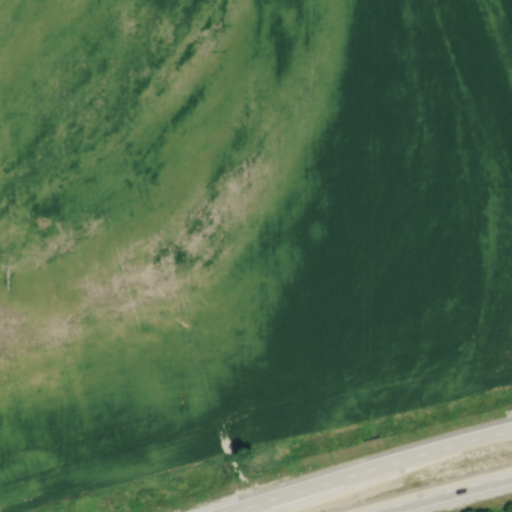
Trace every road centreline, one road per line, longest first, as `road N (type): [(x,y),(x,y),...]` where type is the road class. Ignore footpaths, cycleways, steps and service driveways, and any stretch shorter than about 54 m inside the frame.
road 1 (trunk): [(511,429),(225,511)]
road 2 (trunk): [(366,511),(511,474)]
